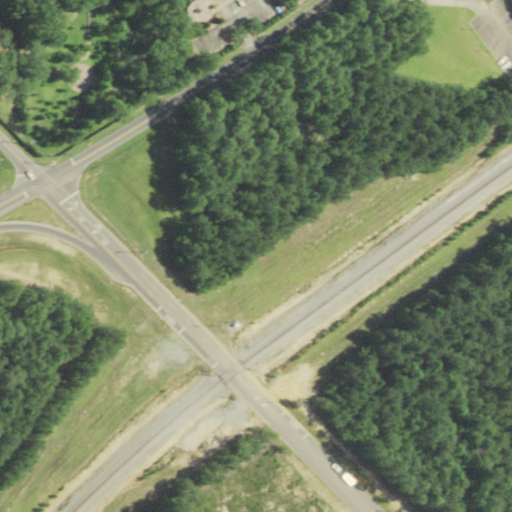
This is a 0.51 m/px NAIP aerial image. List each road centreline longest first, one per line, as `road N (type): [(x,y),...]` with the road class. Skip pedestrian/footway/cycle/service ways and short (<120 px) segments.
road 1 (secondary): [(90,231),(366,511)]
road 2 (tertiary): [(329,0),(199,89),(0,204)]
